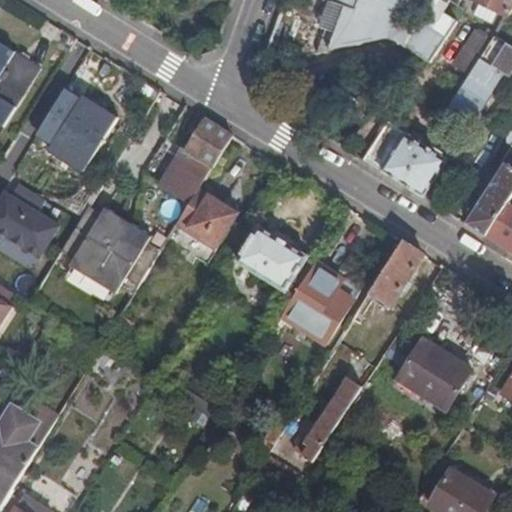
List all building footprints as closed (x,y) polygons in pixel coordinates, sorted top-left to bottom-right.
[(338,0),(335,12),(338,14),(330,38),(328,38),(320,62),(353,56),(383,51),(394,50),(400,51),(411,57),(435,71),(458,22),(447,18),(445,14),(446,10),(455,5),(456,0),(338,0)] [(511,9),(511,0),(466,0),(467,1),(508,16),(511,9)] [(322,36),(328,38),(330,38),(338,14),(335,12),(327,18),(322,36)] [(470,46),(485,55),(496,36),(497,34),(483,25),(470,46)] [(450,112),(472,127),(505,72),(497,67),(511,44),(496,36),(485,55),(472,75),(464,89),(450,112)] [(43,69),(0,43),(0,87),(4,89),(0,96),(0,124),(5,128),(43,69)] [(449,81),(464,89),(472,75),(458,66),(449,81)] [(70,131),(66,138),(98,157),(103,150),(104,151),(120,123),(84,102),(67,129),(70,131)] [(233,137),(206,119),(188,150),(210,163),(215,166),(233,137)] [(368,162),(437,206),(461,165),(392,122),(368,162)] [(469,226),(487,236),(509,204),(511,198),(511,148),(504,160),(508,163),(469,226)] [(215,166),(210,163),(204,172),(182,159),(164,190),(190,206),(201,189),(215,166)] [(201,189),(190,206),(170,239),(209,265),(241,215),(201,189)] [(0,212),(0,239),(43,265),(62,233),(41,220),(48,207),(21,191),(14,204),(8,201),(1,213),(0,212)] [(8,201),(5,199),(0,207),(0,212),(1,213),(8,201)] [(487,236),(511,251),(511,205),(509,204),(487,236)] [(103,218),(92,211),(66,255),(77,262),(103,218)] [(125,291),(134,297),(161,253),(152,247),(156,240),(110,213),(106,220),(103,218),(77,262),(80,264),(76,271),(121,298),(125,291)] [(263,225),(240,262),(288,294),(312,258),(263,225)] [(425,257),(405,244),(373,293),(394,307),(425,257)] [(339,274),(320,262),(284,317),(328,345),(356,301),(341,291),(332,286),(339,274)] [(348,280),(339,274),(332,286),(341,291),(348,280)] [(0,305),(5,308),(13,297),(0,288),(0,305)] [(0,328),(11,312),(5,308),(0,305),(0,328)] [(90,367),(97,354),(69,336),(61,350),(90,367)] [(424,343),(398,382),(446,414),(472,374),(424,343)] [(330,441),(363,391),(349,381),(317,433),(330,441)] [(180,401),(206,417),(215,402),(189,386),(180,401)] [(0,406),(15,415),(24,401),(7,391),(0,402),(0,406)] [(0,510),(57,420),(24,401),(15,415),(0,406),(0,510)] [(295,453),(313,466),(326,446),(316,439),(309,450),(301,445),(295,453)] [(269,457),(260,451),(250,468),(259,473),(269,457)] [(304,480),(269,457),(259,473),(283,489),(294,496),(304,480)] [(489,511),(494,503),(453,476),(430,511),(489,511)] [(38,511),(22,501),(14,511),(38,511)]
